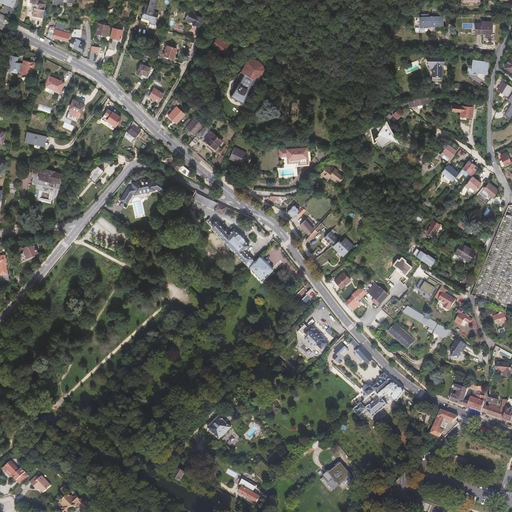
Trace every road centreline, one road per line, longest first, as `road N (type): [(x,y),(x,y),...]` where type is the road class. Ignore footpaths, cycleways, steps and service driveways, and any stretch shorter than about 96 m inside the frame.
road 1 (secondary): [(231,195),(274,225),(385,366),(466,414)]
road 2 (secondary): [(0,24),(101,78),(231,195)]
road 3 (track): [(220,186),(237,186),(281,216),(325,281),(398,363)]
road 4 (residential): [(509,197),(468,295),(488,348),(486,407)]
road 5 (unclassified): [(76,230),(123,174),(143,164),(219,198),(231,195)]
road 6 (residential): [(498,170),(489,150),(490,100),(511,26)]
road 7 (residential): [(466,414),(401,487),(404,500),(433,510)]
